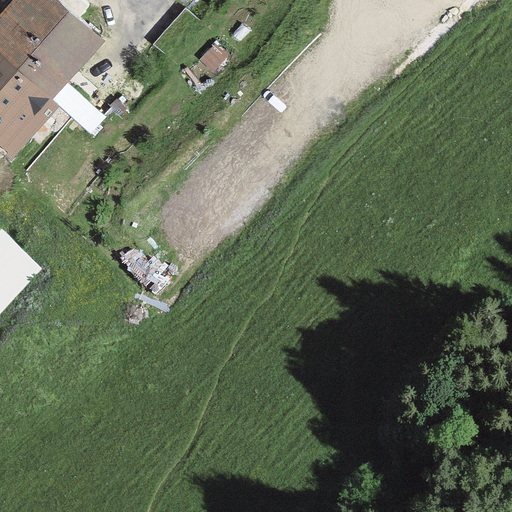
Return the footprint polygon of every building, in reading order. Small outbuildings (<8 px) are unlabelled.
[(64,0),(15,0),(0,18),(0,45),(51,91),(68,108),(82,92),(65,76),(56,68),(93,25),(64,0)] [(155,40),(167,49),(198,15),(186,5),(155,40)] [(210,26),(198,15),(167,49),(179,60),(210,26)] [(102,34),(93,25),(56,68),(65,76),(102,34)] [(51,91),(0,45),(0,134),(6,141),(46,97),(50,100),(54,97),(49,94),(51,91)] [(88,98),(82,92),(68,108),(74,114),(88,98)] [(0,305),(38,261),(3,231),(0,234),(0,305)]
